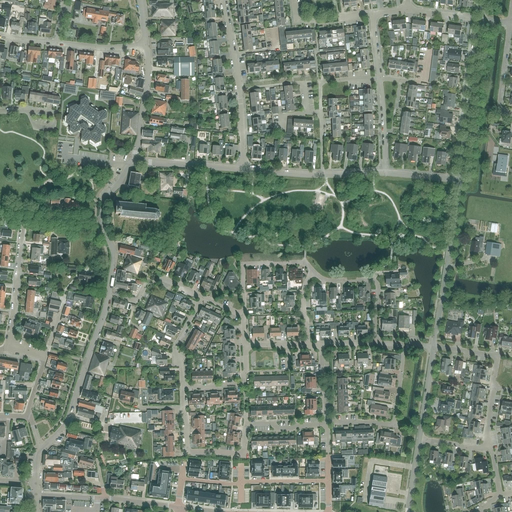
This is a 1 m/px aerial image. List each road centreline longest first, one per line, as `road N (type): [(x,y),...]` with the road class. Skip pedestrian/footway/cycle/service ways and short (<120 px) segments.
road 1 (residential): [(325,424),(245,424),(242,452),(189,451),(183,407)]
road 2 (residential): [(41,447),(65,425),(108,294)]
road 3 (residential): [(434,346),(460,180)]
road 4 (residential): [(460,180),(480,18)]
road 5 (residential): [(325,424),(392,426),(403,344)]
road 6 (residential): [(181,479),(329,481)]
road 7 (residential): [(34,493),(178,507)]
road 8 (residential): [(8,350),(23,221)]
road 9 (residential): [(243,316),(242,265),(304,263),(311,272)]
road 10 (residential): [(375,342),(374,285),(324,281),(311,272)]
